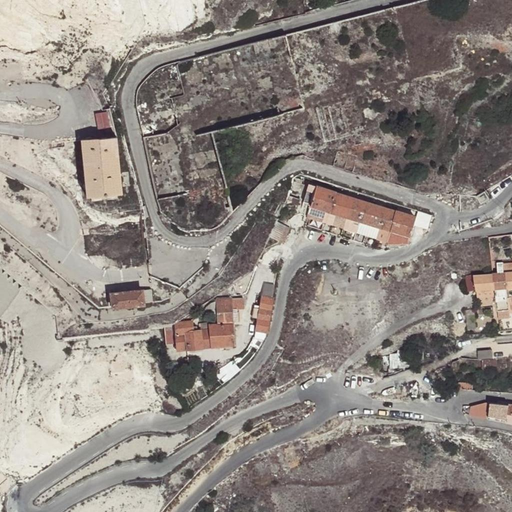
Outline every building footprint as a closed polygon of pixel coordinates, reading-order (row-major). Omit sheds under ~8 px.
[(86,195),(116,192),(121,192),(115,134),(102,136),(94,136),(81,138),(86,195)] [(129,184),(128,171),(121,172),(122,185),(129,184)] [(346,189),(307,177),(306,180),(344,192),(346,189)] [(294,181),(293,187),(303,190),(304,185),(302,183),(294,181)] [(317,186),(310,206),(329,212),(335,192),(317,186)] [(397,212),(335,192),(329,212),(336,214),(346,217),(360,221),(369,224),(379,227),(391,231),(397,212)] [(490,201),(485,193),(477,198),(481,206),(490,201)] [(275,218),(280,220),(287,203),(281,201),(280,204),(277,212),(275,218)] [(511,215),(511,204),(509,203),(501,214),(509,219),(511,215)] [(329,212),(310,206),(307,216),(325,222),(329,212)] [(336,214),(329,212),(325,222),(333,225),(336,214)] [(416,217),(397,212),(391,231),(410,236),(416,217)] [(432,216),(419,212),(416,226),(425,228),(428,230),(432,216)] [(343,228),(346,217),(336,214),(333,225),(343,228)] [(356,232),(360,221),(346,217),(343,228),(356,232)] [(366,235),(369,224),(360,221),(356,232),(366,235)] [(277,223),(270,238),(283,243),(290,229),(277,223)] [(376,238),(379,227),(369,224),(366,235),(376,238)] [(387,241),(391,231),(379,227),(376,238),(387,241)] [(410,236),(391,231),(387,241),(386,245),(409,244),(410,238),(410,236)] [(511,265),(503,267),(504,275),(511,274),(511,265)] [(511,289),(511,274),(504,275),(498,276),(474,278),(475,293),(495,291),(506,290),(511,289)] [(469,278),(467,294),(475,293),(474,278),(469,278)] [(274,298),(276,285),(266,284),(264,295),(274,298)] [(142,290),(144,304),(155,302),(152,288),(142,290)] [(113,307),(144,304),(142,290),(112,293),(113,307)] [(507,301),(506,290),(495,291),(496,302),(507,301)] [(268,331),(274,298),(264,295),(261,309),(259,318),(257,329),(268,331)] [(232,309),(232,299),(217,300),(217,310),(217,313),(217,324),(232,323),(232,309)] [(244,299),(232,299),(232,309),(243,308),(244,299)] [(251,316),(259,318),(261,309),(253,307),(251,316)] [(467,330),(474,330),(472,312),(466,313),(467,330)] [(175,333),(186,332),(193,331),(192,322),(174,324),(175,333)] [(233,344),(232,323),(217,324),(210,325),(211,329),(213,346),(233,344)] [(175,343),(171,327),(165,328),(169,345),(175,343)] [(203,347),(213,346),(211,329),(201,331),(203,347)] [(266,338),(268,331),(257,329),(255,337),(266,338)] [(186,332),(188,349),(203,347),(201,331),(200,330),(193,331),(186,332)] [(177,350),(188,349),(186,332),(175,333),(177,350)] [(471,372),(472,363),(461,361),(460,371),(471,372)] [(481,363),(481,373),(496,372),(496,362),(481,363)] [(481,363),(472,363),(471,372),(481,373),(481,363)] [(469,417),(489,420),(492,404),(487,404),(471,408),(470,412),(469,417)] [(492,404),(489,420),(511,424),(511,406),(500,405),(492,404)]
